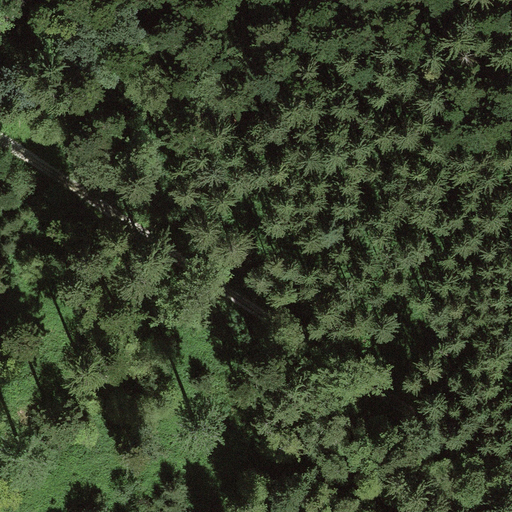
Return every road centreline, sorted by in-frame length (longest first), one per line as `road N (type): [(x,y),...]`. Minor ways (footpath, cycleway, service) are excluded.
road 1 (track): [(511,478),(132,216),(0,137)]
road 2 (track): [(0,27),(44,163)]
